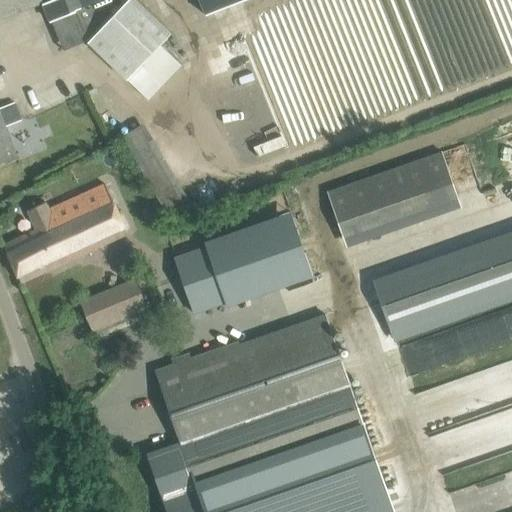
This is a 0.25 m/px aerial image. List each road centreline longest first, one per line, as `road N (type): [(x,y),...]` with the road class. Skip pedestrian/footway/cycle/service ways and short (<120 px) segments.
road 1 (track): [(511,74),(269,167),(210,163)]
road 2 (unclassified): [(86,511),(0,290)]
